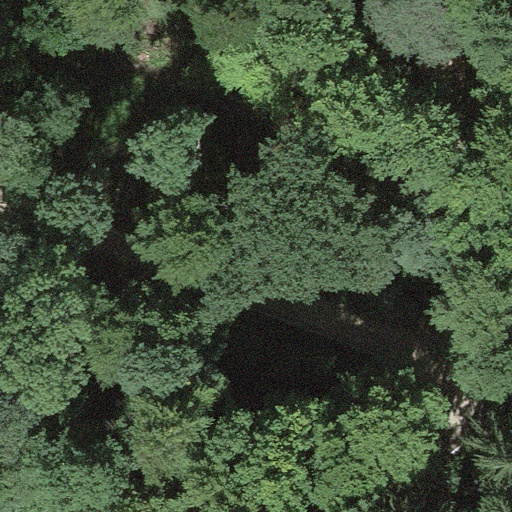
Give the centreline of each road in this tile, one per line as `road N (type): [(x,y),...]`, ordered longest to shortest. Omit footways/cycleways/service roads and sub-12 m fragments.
road 1 (track): [(221,511),(310,493),(407,447),(481,370),(496,247),(464,136),(400,0)]
road 2 (track): [(0,192),(311,318),(481,370)]
